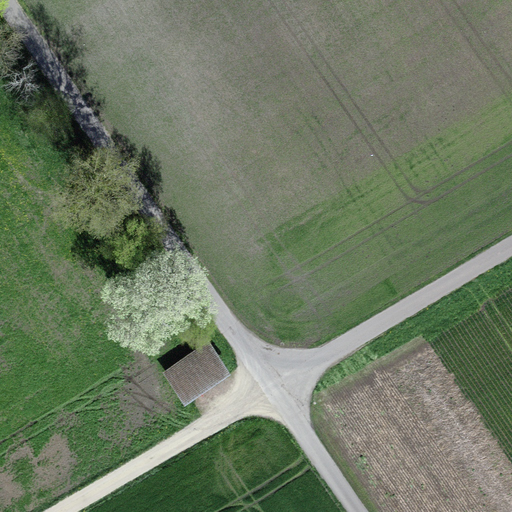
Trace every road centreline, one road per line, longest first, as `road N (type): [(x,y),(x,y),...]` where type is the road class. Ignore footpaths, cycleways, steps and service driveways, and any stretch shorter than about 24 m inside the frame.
road 1 (track): [(377,511),(19,0)]
road 2 (track): [(62,511),(511,246)]
